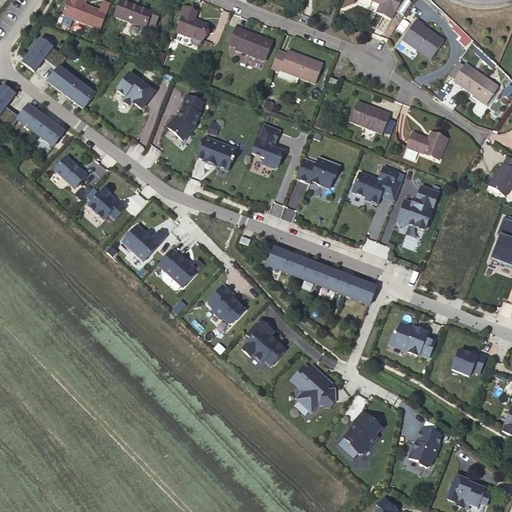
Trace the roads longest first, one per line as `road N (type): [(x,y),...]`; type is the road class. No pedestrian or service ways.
road 1 (residential): [(0,67),(163,191),(385,274)]
road 2 (residential): [(219,0),(347,50),(479,136)]
road 3 (residential): [(385,274),(349,375),(380,392)]
road 4 (residential): [(385,274),(408,294),(511,335)]
